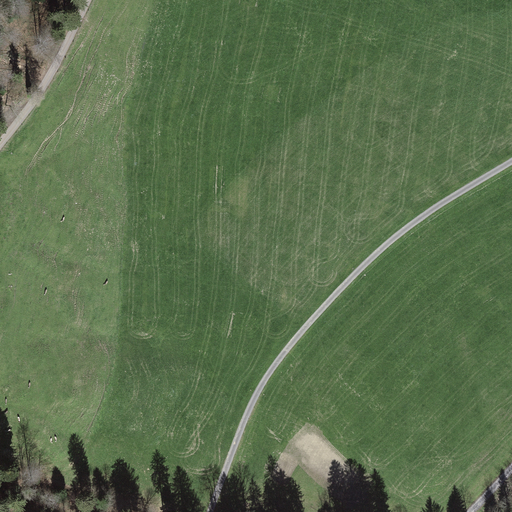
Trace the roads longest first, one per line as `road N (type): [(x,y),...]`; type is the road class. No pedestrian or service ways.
road 1 (track): [(511,163),(424,215),(344,285),(282,355),(251,409),(212,511)]
road 2 (unclassified): [(0,143),(41,94),(88,0)]
